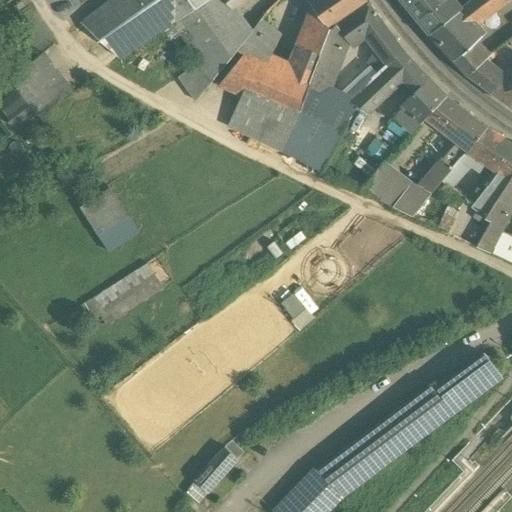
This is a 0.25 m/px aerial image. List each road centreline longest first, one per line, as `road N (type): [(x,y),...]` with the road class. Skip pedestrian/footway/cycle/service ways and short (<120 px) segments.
road 1 (track): [(35,0),(66,45),(128,91),(511,277)]
road 2 (residential): [(231,511),(305,434),(511,322)]
road 3 (residential): [(384,0),(412,37),(511,126)]
